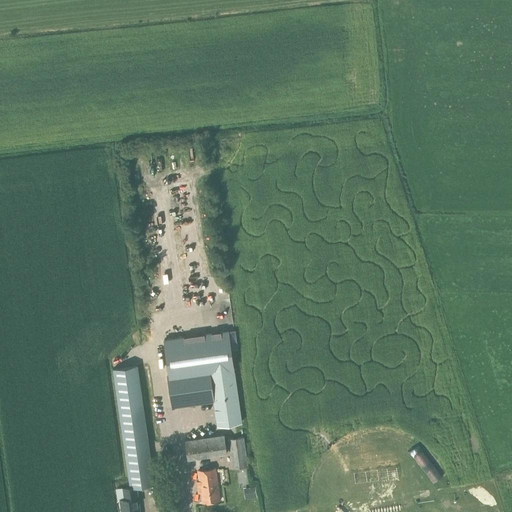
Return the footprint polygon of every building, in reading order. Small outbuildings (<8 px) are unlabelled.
[(169,374),(168,374),(172,407),(214,401),(218,426),(242,422),(229,330),(164,339),(169,374)] [(155,484),(148,435),(138,363),(112,367),(123,439),(129,486),(130,488),(137,487),(155,484)] [(224,434),(186,440),(188,458),(227,452),(224,434)] [(244,437),(228,439),(233,469),(248,466),(244,437)] [(200,480),(196,481),(198,493),(201,492),(203,503),(220,500),(216,468),(198,471),(200,480)] [(125,499),(120,499),(121,511),(140,511),(137,487),(130,488),(129,486),(123,487),(125,499)] [(248,487),(249,497),(257,496),(255,486),(248,487)]
